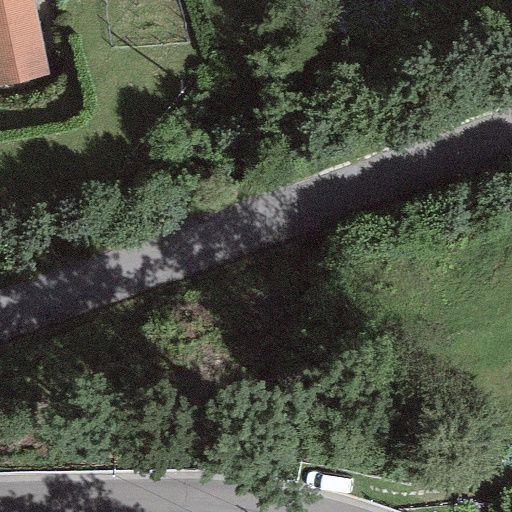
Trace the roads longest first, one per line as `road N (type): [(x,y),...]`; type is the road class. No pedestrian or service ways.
road 1 (tertiary): [(0,316),(511,136)]
road 2 (tertiary): [(272,511),(203,500),(0,499)]
